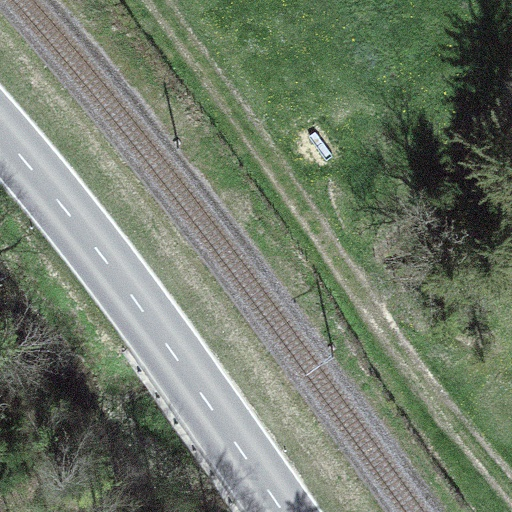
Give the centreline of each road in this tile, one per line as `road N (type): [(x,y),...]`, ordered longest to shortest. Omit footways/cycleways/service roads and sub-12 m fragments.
road 1 (track): [(511,498),(385,336),(153,0)]
road 2 (primary): [(0,131),(136,302),(283,511)]
